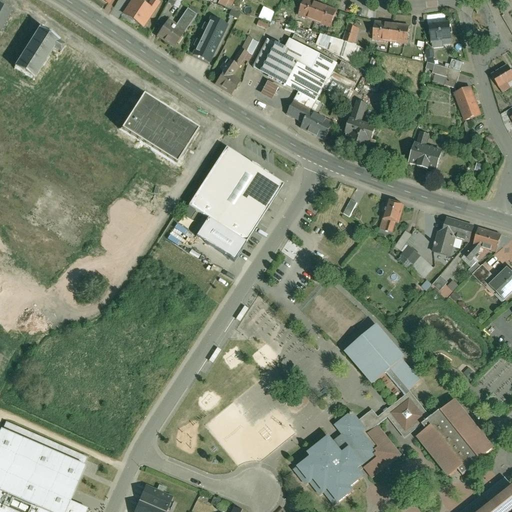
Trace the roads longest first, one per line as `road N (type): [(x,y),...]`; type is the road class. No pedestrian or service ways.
road 1 (residential): [(136,450),(322,160)]
road 2 (secondary): [(61,0),(199,92),(322,160)]
road 3 (secondary): [(322,160),(502,221)]
road 4 (residential): [(255,511),(261,499),(136,450)]
